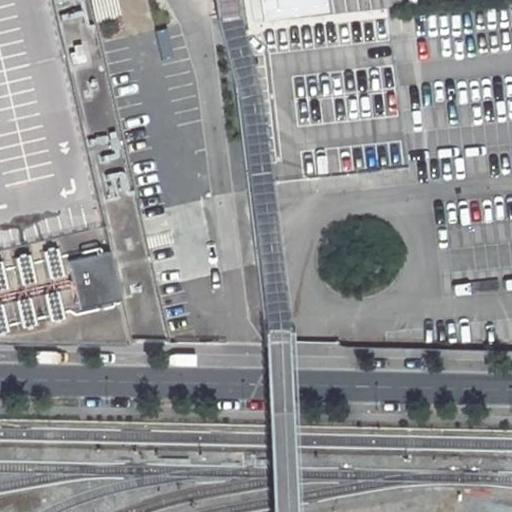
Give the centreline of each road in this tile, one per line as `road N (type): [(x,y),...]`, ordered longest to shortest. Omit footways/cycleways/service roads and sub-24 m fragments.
road 1 (unclassified): [(0,379),(511,389)]
road 2 (unknown): [(43,195),(87,179),(94,143),(63,0)]
road 3 (unknown): [(43,195),(1,0)]
